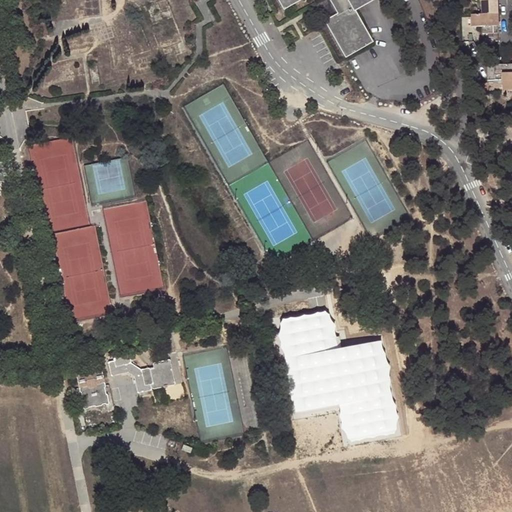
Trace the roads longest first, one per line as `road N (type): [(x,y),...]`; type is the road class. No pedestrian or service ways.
road 1 (unclassified): [(237,0),(283,71),(311,94),(418,130),(450,153)]
road 2 (unclassified): [(450,153),(511,281)]
road 3 (residential): [(450,153),(467,125),(462,79),(506,47)]
